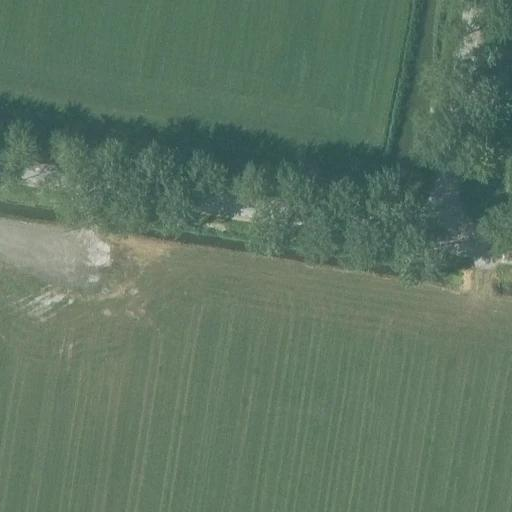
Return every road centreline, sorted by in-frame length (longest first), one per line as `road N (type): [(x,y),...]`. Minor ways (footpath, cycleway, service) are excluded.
road 1 (tertiary): [(435,240),(0,165)]
road 2 (unclassified): [(435,240),(474,0)]
